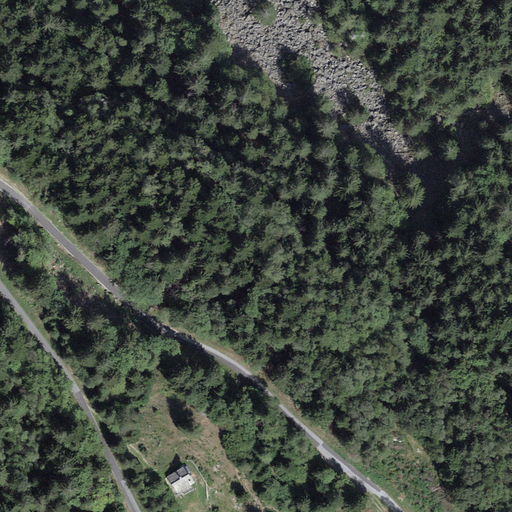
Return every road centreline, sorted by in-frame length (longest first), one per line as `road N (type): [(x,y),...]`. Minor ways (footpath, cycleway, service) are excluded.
road 1 (unclassified): [(0,187),(134,308),(254,380),(398,511)]
road 2 (unclassified): [(137,511),(73,386),(0,285)]
road 3 (track): [(73,386),(179,507)]
